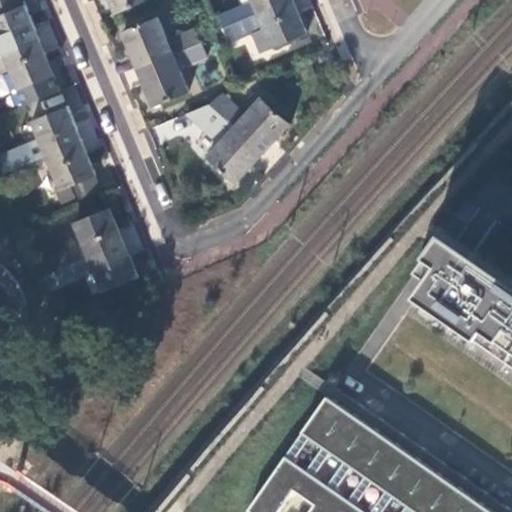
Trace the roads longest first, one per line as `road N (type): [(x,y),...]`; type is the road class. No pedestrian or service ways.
road 1 (residential): [(68,0),(165,237),(192,248),(251,222),(368,88)]
road 2 (residential): [(511,484),(349,368)]
